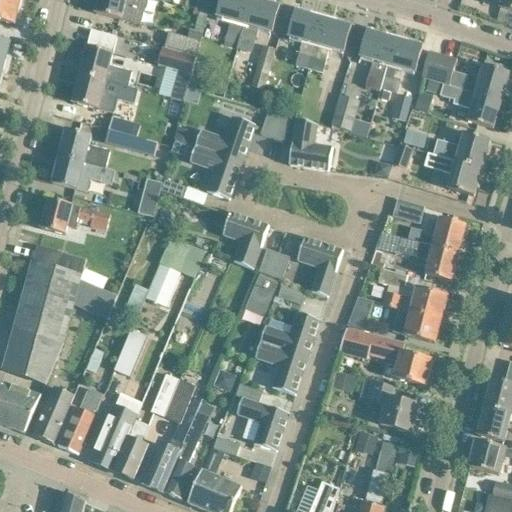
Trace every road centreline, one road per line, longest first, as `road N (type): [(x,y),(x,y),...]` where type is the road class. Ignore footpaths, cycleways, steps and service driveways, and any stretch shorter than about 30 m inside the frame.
road 1 (residential): [(358,243),(240,207),(252,162),(373,194)]
road 2 (residential): [(269,511),(358,243)]
road 3 (residential): [(433,511),(501,251)]
road 4 (residential): [(0,233),(59,0)]
road 5 (residential): [(146,511),(0,450)]
road 6 (residential): [(511,44),(366,0)]
road 7 (residential): [(373,194),(388,188),(508,223)]
